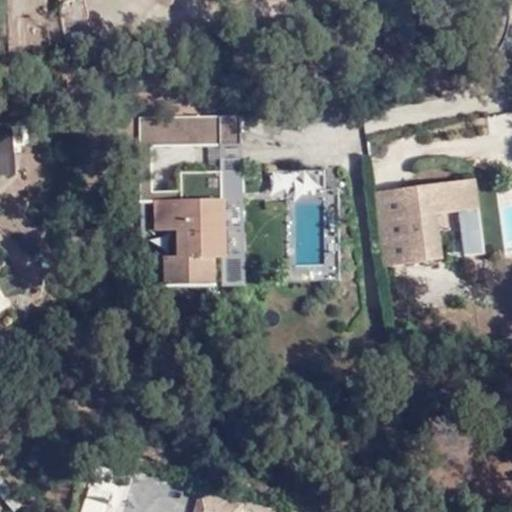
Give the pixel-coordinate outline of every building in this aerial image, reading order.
[(111,35),(103,0),(73,0),(82,38),(111,35)] [(175,178),(175,169),(146,170),(145,126),(215,125),(215,122),(215,95),(134,95),(135,178),(150,178),(175,178)] [(236,95),(215,95),(215,122),(236,122),(236,95)] [(219,236),(215,236),(215,266),(239,266),(238,122),(236,122),(215,122),(215,125),(215,150),(217,178),(219,178),(219,236)] [(175,169),(175,178),(150,178),(150,209),(173,209),(173,234),(160,234),(160,264),(208,264),(208,237),(215,236),(219,236),(219,178),(217,178),(215,150),(175,151),(175,169)] [(470,161),(397,169),(406,243),(437,240),(432,195),(473,190),(470,161)] [(368,173),(377,246),(406,243),(397,169),(368,173)] [(240,511),(242,499),(196,491),(192,511),(240,511)]
